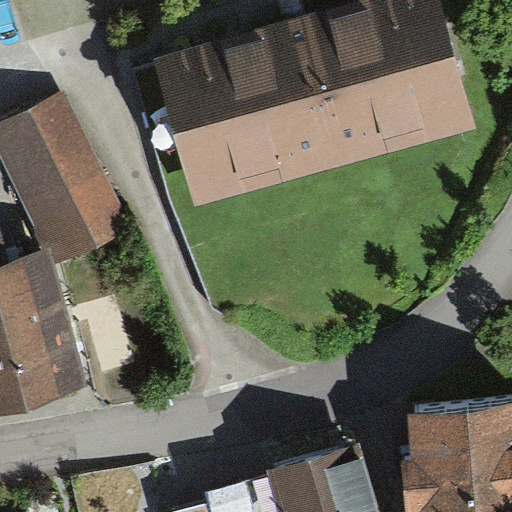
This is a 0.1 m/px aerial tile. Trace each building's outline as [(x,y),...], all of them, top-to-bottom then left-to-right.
[(158,59),(198,204),(475,128),(439,0),(374,0),(300,21),(158,59)] [(65,91),(0,122),(0,155),(43,244),(51,241),(57,264),(133,233),(65,91)] [(0,406),(90,382),(57,264),(51,241),(43,244),(0,255),(0,406)] [(511,511),(511,396),(406,406),(410,453),(400,454),(405,510),(414,509),(414,511),(511,511)] [(276,481),(173,510),(173,511),(381,511),(361,441),(272,467),(276,481)]
